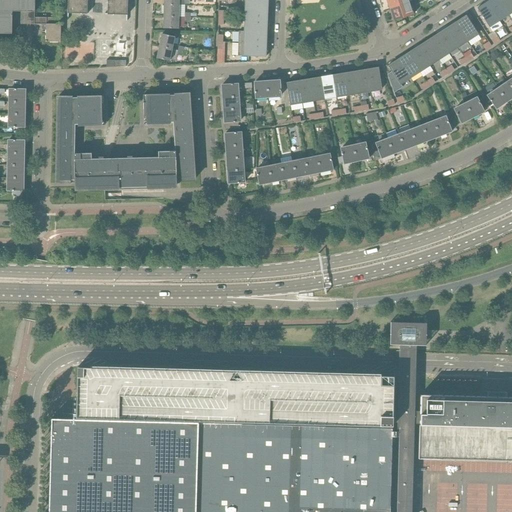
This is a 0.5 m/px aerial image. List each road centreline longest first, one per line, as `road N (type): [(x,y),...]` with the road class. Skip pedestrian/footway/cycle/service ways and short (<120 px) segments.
road 1 (primary): [(511,204),(403,246),(294,269),(0,271)]
road 2 (tertiary): [(511,365),(94,353),(52,362)]
road 3 (residential): [(202,74),(210,199),(222,216),(395,186),(511,135)]
road 4 (primary): [(208,291),(367,273),(511,223)]
road 5 (primary): [(208,291),(233,303),(329,306),(394,299),(511,269)]
road 6 (primary): [(0,288),(208,291)]
road 7 (residential): [(43,78),(39,212),(0,218)]
road 8 (tertiary): [(31,511),(33,395),(52,362)]
